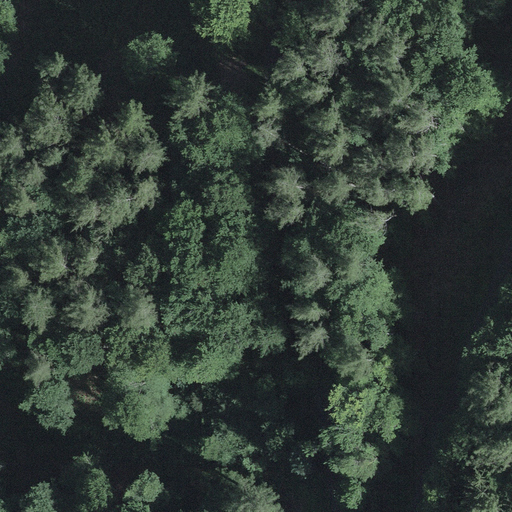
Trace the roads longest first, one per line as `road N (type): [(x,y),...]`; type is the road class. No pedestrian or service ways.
road 1 (track): [(308,0),(269,45),(339,511)]
road 2 (track): [(414,511),(448,397),(511,245)]
